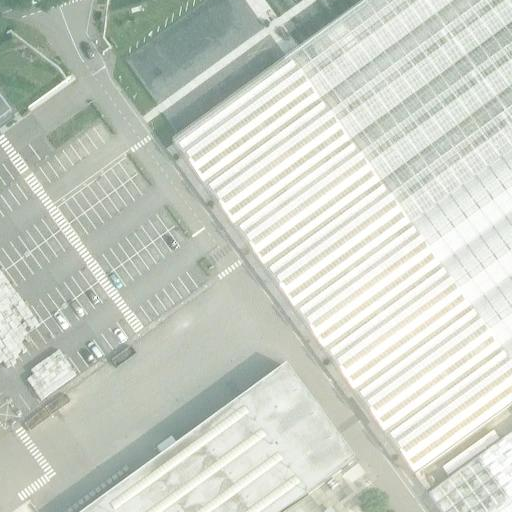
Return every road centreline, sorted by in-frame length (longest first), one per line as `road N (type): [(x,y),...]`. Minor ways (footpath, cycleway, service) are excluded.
road 1 (unknown): [(30,468),(256,300)]
road 2 (unknown): [(98,78),(0,161)]
